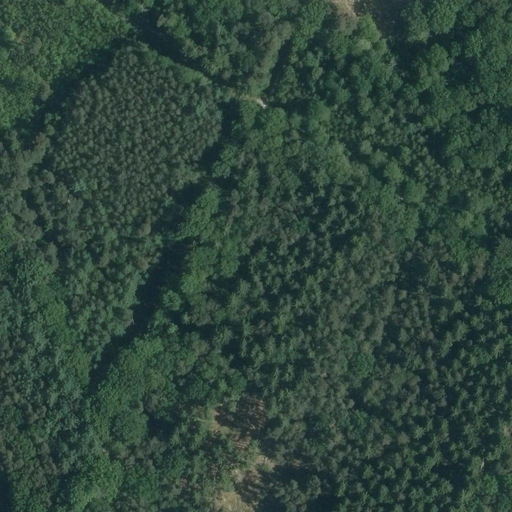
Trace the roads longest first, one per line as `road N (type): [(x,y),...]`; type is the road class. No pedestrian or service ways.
road 1 (track): [(81,511),(302,6)]
road 2 (track): [(511,287),(94,0)]
